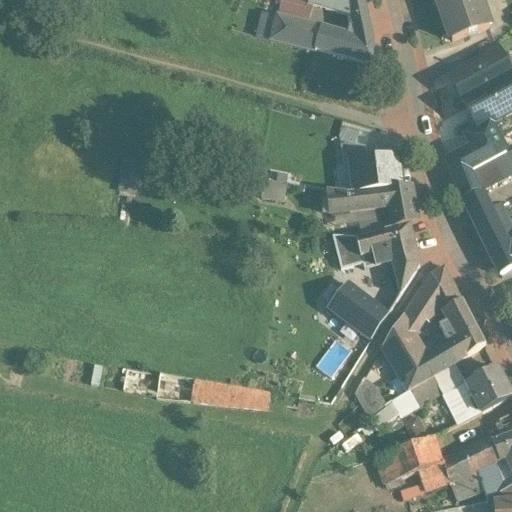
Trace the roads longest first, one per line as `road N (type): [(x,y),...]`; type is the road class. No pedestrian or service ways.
road 1 (track): [(417,124),(390,126),(0,23)]
road 2 (residential): [(511,345),(449,240),(389,0)]
road 3 (track): [(454,251),(433,259),(363,366),(310,456),(291,511)]
